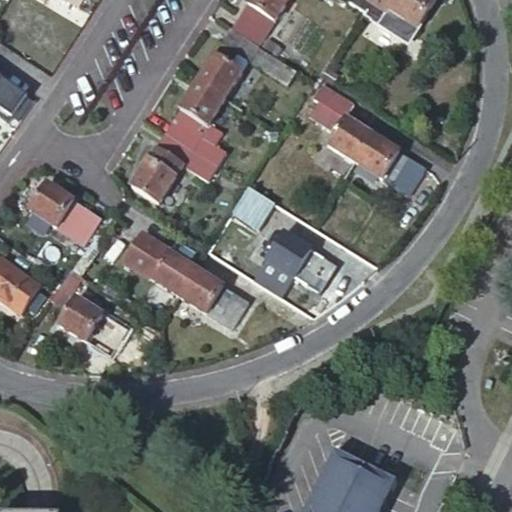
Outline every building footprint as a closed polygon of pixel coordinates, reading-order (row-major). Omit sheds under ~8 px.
[(65,0),(81,9),(85,0),(65,0)] [(252,0),(248,7),(232,32),(259,50),(290,0),(252,0)] [(414,38),(437,1),(435,0),(353,0),(350,5),(363,13),(362,15),(401,40),(406,33),(414,38)] [(259,50),(232,32),(216,58),(199,84),(226,102),(249,65),(287,89),(297,74),(259,50)] [(3,80),(0,77),(0,118),(9,124),(27,98),(3,80)] [(226,102),(199,84),(181,111),(166,137),(218,170),(219,171),(228,157),(202,140),(190,132),(198,121),(209,129),(226,102)] [(346,121),(355,108),(322,88),(314,103),(334,115),(325,129),(337,136),(329,148),(357,165),(373,138),(346,121)] [(202,140),(209,129),(198,121),(190,132),(202,140)] [(218,170),(166,137),(150,161),(149,161),(131,189),(160,206),(183,169),(209,185),(218,170)] [(427,172),(373,138),(357,165),(410,199),(427,172)] [(85,248),(102,221),(75,203),(75,202),(48,185),(31,212),(85,248)] [(321,296),(338,270),(313,254),(313,253),(286,235),(285,236),(278,231),(262,257),(269,261),(268,264),(281,272),(295,281),(321,296)] [(127,266),(180,299),(198,271),(171,254),(170,255),(144,238),(127,266)] [(0,300),(23,317),(42,289),(2,262),(0,263),(0,300)] [(268,264),(262,273),(275,282),(281,272),(268,264)] [(198,271),(180,299),(233,333),(250,305),(224,289),(225,288),(198,271)] [(113,360),(129,333),(105,317),(105,316),(77,300),(60,327),(113,360)] [(426,350),(434,354),(437,348),(428,344),(426,350)] [(431,360),(434,354),(426,350),(422,356),(431,360)] [(303,496),(296,511),(295,511),(393,511),(410,478),(331,439),(303,496)] [(296,511),(303,496),(287,488),(279,503),(296,511)]
